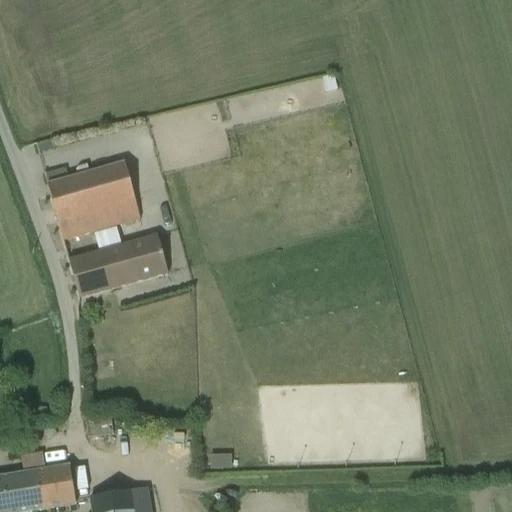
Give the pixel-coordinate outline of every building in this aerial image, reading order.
[(350,79),(337,83),(342,99),(355,96),(350,79)] [(85,302),(171,277),(159,237),(124,248),(119,231),(144,223),(126,163),(46,186),(63,243),(95,234),(101,255),(73,263),(85,302)] [(116,407),(89,411),(92,436),(119,432),(116,407)] [(228,478),(248,477),(248,461),(227,461),(228,478)] [(0,511),(41,511),(80,506),(74,466),(0,477),(0,511)] [(157,511),(152,492),(96,506),(97,511),(157,511)]
